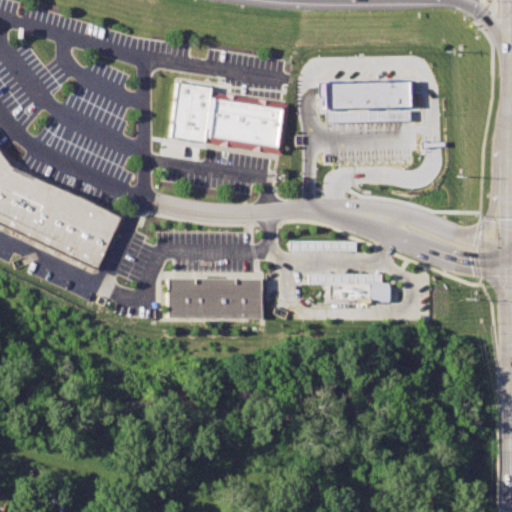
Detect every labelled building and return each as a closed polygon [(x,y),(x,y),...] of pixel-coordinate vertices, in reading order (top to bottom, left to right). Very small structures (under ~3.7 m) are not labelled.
[(418,77),(332,80),(333,110),(419,108),(418,77)] [(210,91),(289,103),(280,152),(204,141),(210,91)] [(0,222),(91,267),(117,215),(0,164),(0,222)] [(353,251),(353,240),(287,239),(287,250),(353,251)] [(164,277),(162,318),(255,318),(254,278),(164,277)] [(323,280),(323,301),(391,302),(391,281),(323,280)]
